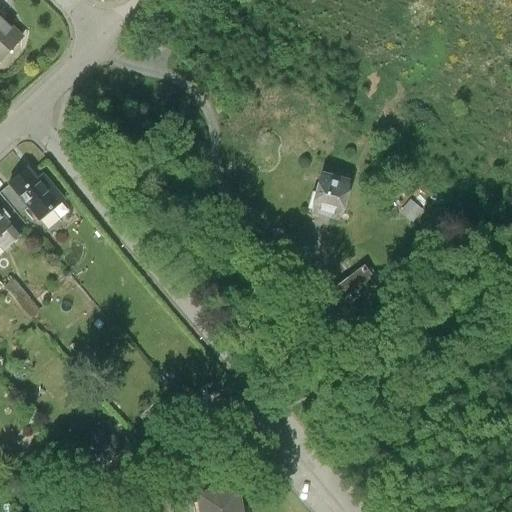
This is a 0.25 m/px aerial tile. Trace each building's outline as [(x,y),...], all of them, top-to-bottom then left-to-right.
[(0,17),(0,59),(21,37),(0,17)] [(38,182),(27,169),(8,186),(27,209),(38,223),(64,202),(44,178),(38,182)] [(347,180),(317,173),(311,181),(306,200),(307,214),(337,221),(347,180)] [(27,209),(8,186),(0,192),(0,193),(18,216),(27,209)] [(20,239),(0,216),(0,247),(4,253),(20,239)] [(383,295),(361,266),(325,295),(326,297),(334,307),(328,312),(339,327),(340,328),(383,295)] [(37,312),(11,282),(4,288),(30,318),(37,312)] [(334,307),(326,297),(310,309),(330,334),(339,327),(328,312),(334,307)] [(241,511),(238,487),(198,493),(201,511),(241,511)]
